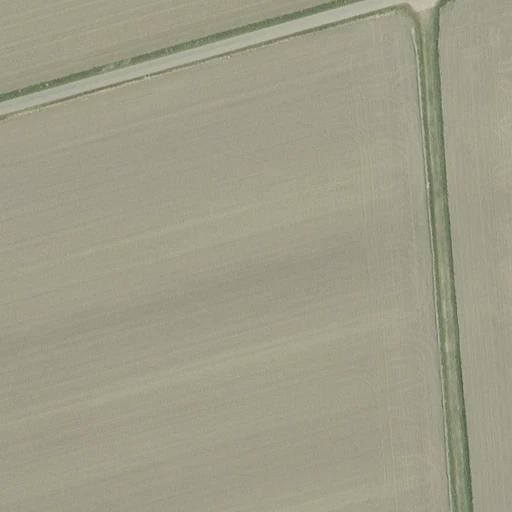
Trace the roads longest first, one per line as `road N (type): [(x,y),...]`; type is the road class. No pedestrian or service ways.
road 1 (track): [(456,511),(411,0)]
road 2 (unclassified): [(0,93),(342,0)]
